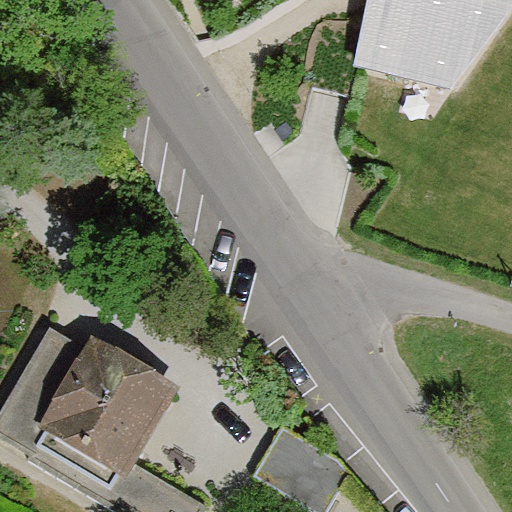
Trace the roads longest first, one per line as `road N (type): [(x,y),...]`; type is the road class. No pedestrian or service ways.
road 1 (residential): [(456,511),(110,0)]
road 2 (track): [(284,259),(511,318)]
